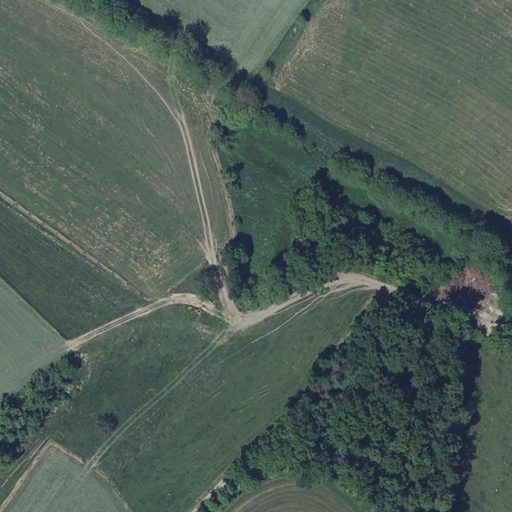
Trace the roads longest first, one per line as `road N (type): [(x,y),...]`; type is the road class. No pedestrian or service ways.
road 1 (track): [(511,307),(445,315),(390,291),(193,511)]
road 2 (track): [(390,291),(336,279),(253,319),(230,321),(192,298),(172,299),(76,340)]
